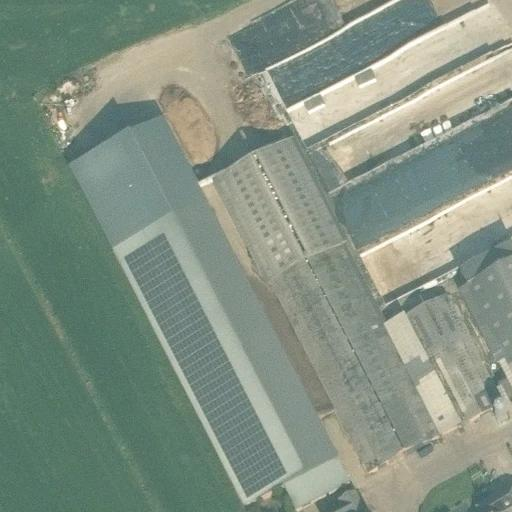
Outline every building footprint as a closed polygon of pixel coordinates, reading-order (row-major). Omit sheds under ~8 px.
[(267,67),(287,108),(347,79),(338,61),(361,50),(364,54),(382,45),(381,42),(397,35),(401,42),(438,24),(426,0),(300,0),(278,11),(284,24),(282,25),(290,41),(284,44),(290,56),(267,67)] [(163,122),(73,168),(108,236),(248,509),(284,490),(294,511),(296,511),(349,485),(337,462),(198,190),(163,122)] [(218,181),(369,475),(502,407),(447,300),(384,332),(287,144),(218,181)] [(511,356),(498,364),(511,390),(511,356)] [(511,511),(511,488),(476,509),(477,511),(511,511)] [(364,511),(356,495),(340,504),(341,507),(331,511),(364,511)]
